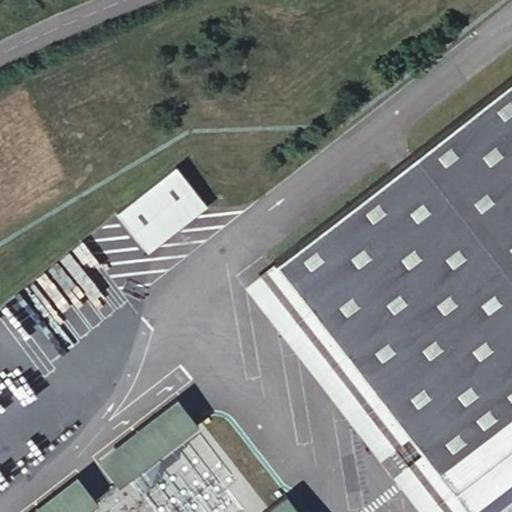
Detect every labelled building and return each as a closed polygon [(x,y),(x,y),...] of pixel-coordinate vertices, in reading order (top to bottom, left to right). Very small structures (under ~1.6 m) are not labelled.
[(511,511),(511,79),(281,257),(477,511),(511,511)] [(114,215),(144,255),(204,209),(173,169),(114,215)] [(95,459),(113,482),(193,421),(175,397),(95,459)] [(28,511),(77,511),(94,500),(76,476),(28,511)] [(297,511),(285,496),(264,511),(297,511)]
